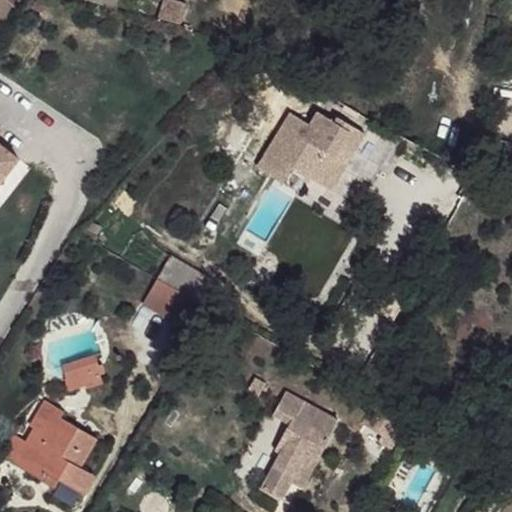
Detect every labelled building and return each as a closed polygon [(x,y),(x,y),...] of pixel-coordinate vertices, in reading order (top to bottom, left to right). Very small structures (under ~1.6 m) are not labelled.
[(0,0),(0,38),(23,8),(12,0),(0,0)] [(12,0),(23,8),(27,0),(12,0)] [(118,9),(119,0),(84,0),(84,1),(118,9)] [(360,130),(316,106),(303,131),(292,126),(279,156),(314,174),(329,146),(345,155),(360,130)] [(270,125),(256,119),(235,162),(249,168),(270,125)] [(507,137),(489,132),(485,151),(504,156),(507,137)] [(0,192),(25,161),(0,140),(0,192)] [(196,298),(158,277),(145,296),(182,321),(196,298)] [(66,363),(65,378),(70,390),(87,385),(89,390),(102,385),(100,372),(108,370),(106,364),(96,366),(91,357),(66,363)] [(292,417),(277,445),(281,450),(264,484),(282,495),(293,478),(306,483),(330,434),(340,415),(286,387),(275,409),(292,417)] [(65,414),(46,403),(11,465),(47,485),(51,479),(83,497),(93,479),(81,471),(98,441),(62,419),(65,414)] [(390,417),(374,407),(368,417),(387,426),(390,417)]
